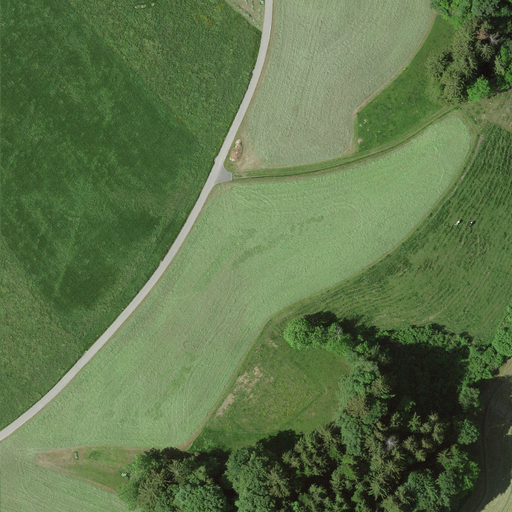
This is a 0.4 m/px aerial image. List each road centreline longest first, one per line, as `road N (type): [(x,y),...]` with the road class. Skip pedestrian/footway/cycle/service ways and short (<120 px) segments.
road 1 (unclassified): [(0,436),(70,375),(168,259),(245,103),(269,0)]
road 2 (track): [(214,175),(308,170),(371,155),(436,118)]
